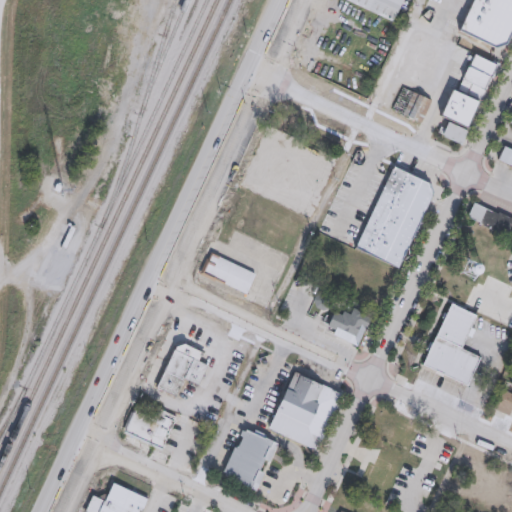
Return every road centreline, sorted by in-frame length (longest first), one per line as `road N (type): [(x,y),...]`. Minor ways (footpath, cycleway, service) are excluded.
road 1 (primary): [(53,511),(256,69)]
road 2 (residential): [(156,282),(511,448)]
road 3 (tertiary): [(467,173),(306,511)]
road 4 (tertiary): [(511,194),(256,69)]
road 5 (residential): [(87,441),(240,511)]
